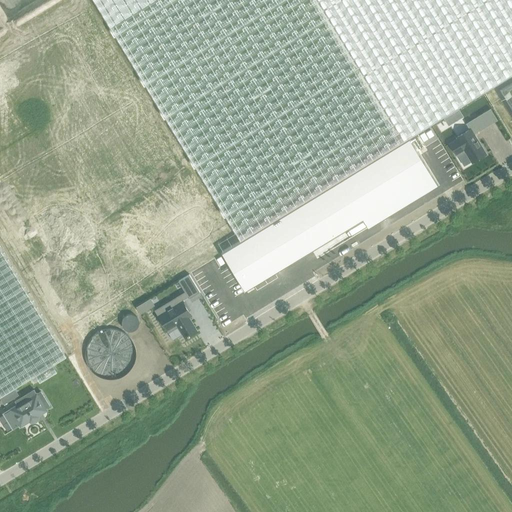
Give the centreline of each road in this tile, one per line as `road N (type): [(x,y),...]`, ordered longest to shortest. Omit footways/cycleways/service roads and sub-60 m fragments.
road 1 (unknown): [(511,184),(215,357),(0,498)]
road 2 (unclassified): [(511,166),(0,478)]
